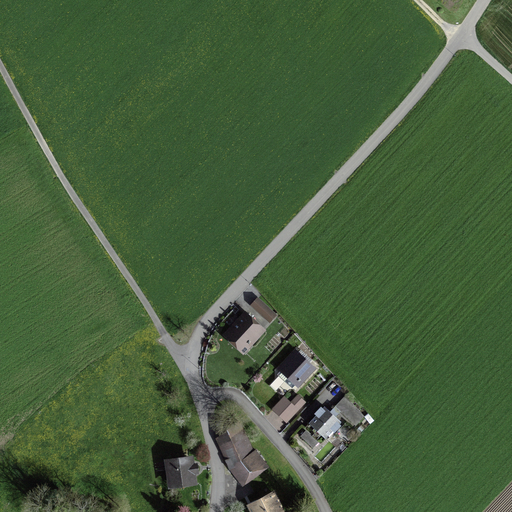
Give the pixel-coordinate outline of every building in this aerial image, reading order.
[(268,321),(273,316),(256,300),(251,305),(268,321)] [(233,328),(226,336),(244,353),(251,345),(249,343),(261,331),(243,314),(237,320),(240,322),(238,324),(236,323),(234,324),(232,326),(233,328)] [(313,368),(296,352),(282,368),(282,369),(278,374),(278,376),(290,388),(293,388),(297,383),(298,383),(313,368)] [(345,396),(334,407),(354,426),(363,417),(345,396)] [(302,402),(297,397),(279,416),(285,421),(302,402)] [(313,414),(315,416),(308,424),(325,439),(332,431),(334,433),(340,426),(338,424),(340,422),(335,417),(337,415),(332,409),(329,412),(324,407),(322,409),(320,407),(313,414)] [(255,451),(252,453),(238,423),(220,436),(234,466),(244,480),(265,464),(255,451)] [(299,437),(312,449),(317,443),(305,431),(299,437)] [(193,482),(189,460),(167,463),(170,485),(193,482)] [(282,511),(273,494),(252,505),(255,511),(282,511)]
